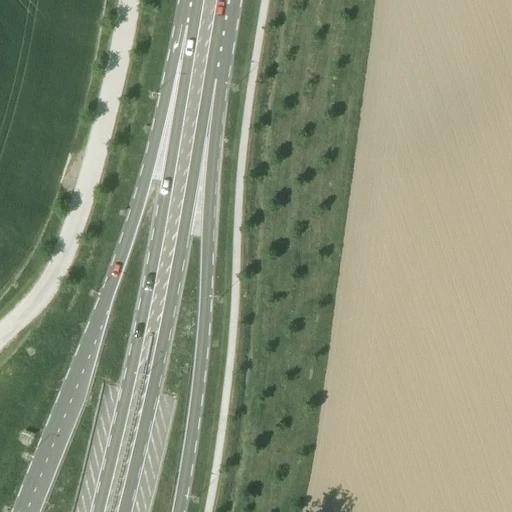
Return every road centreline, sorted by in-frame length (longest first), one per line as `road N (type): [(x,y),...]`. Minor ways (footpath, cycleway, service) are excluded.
road 1 (primary): [(205,29),(23,511)]
road 2 (primary): [(179,511),(207,237),(196,78)]
road 3 (unclassified): [(0,340),(60,271),(84,195),(122,0)]
road 4 (primary): [(196,78),(156,305)]
road 5 (primary): [(156,305),(138,332),(98,511)]
road 6 (primary): [(123,511),(162,337),(156,305)]
